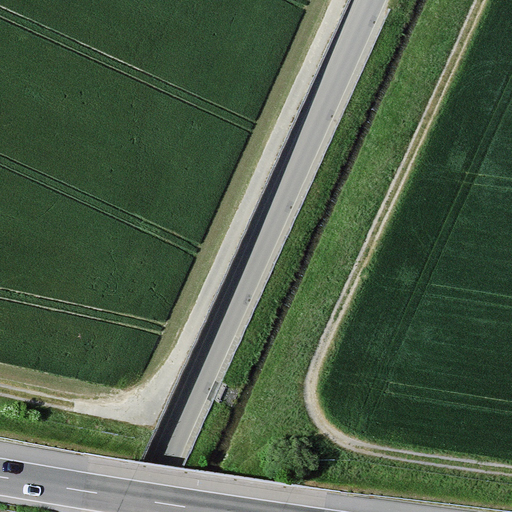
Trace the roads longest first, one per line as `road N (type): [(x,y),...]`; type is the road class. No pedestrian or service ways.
road 1 (track): [(478,0),(310,385),(315,414),(329,433),(355,446),(511,471)]
road 2 (track): [(337,0),(161,387),(121,409),(97,411),(0,390)]
road 3 (tertiary): [(140,511),(370,0)]
road 4 (motorway): [(220,511),(0,476)]
